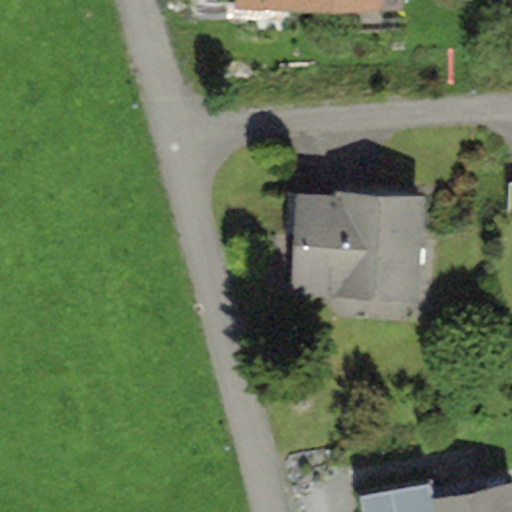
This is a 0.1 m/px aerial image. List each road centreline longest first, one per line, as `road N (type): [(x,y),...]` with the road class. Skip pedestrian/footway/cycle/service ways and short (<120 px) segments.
road 1 (residential): [(183,132),(275,511)]
road 2 (residential): [(183,132),(511,116)]
road 3 (residential): [(146,0),(183,132)]
